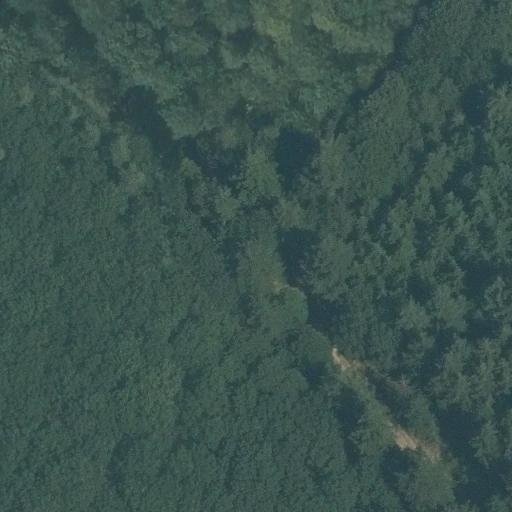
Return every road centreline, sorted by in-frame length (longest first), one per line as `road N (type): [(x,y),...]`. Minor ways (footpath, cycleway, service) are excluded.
road 1 (track): [(92,511),(291,290),(511,20)]
road 2 (track): [(451,511),(78,0)]
